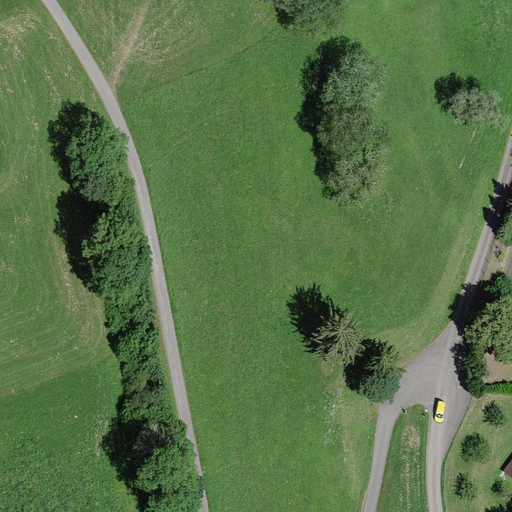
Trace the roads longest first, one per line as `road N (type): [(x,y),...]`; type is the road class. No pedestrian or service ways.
road 1 (track): [(45,0),(97,79),(131,165),(200,511)]
road 2 (unclassified): [(511,144),(439,378),(431,511)]
road 3 (track): [(365,511),(387,410),(399,392),(439,378)]
